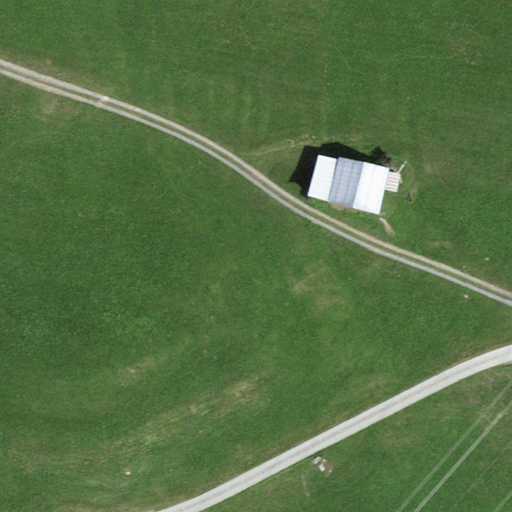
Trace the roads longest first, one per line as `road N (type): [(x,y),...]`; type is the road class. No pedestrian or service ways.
road 1 (track): [(511,297),(317,228),(207,146),(0,69)]
road 2 (residential): [(511,355),(198,511)]
